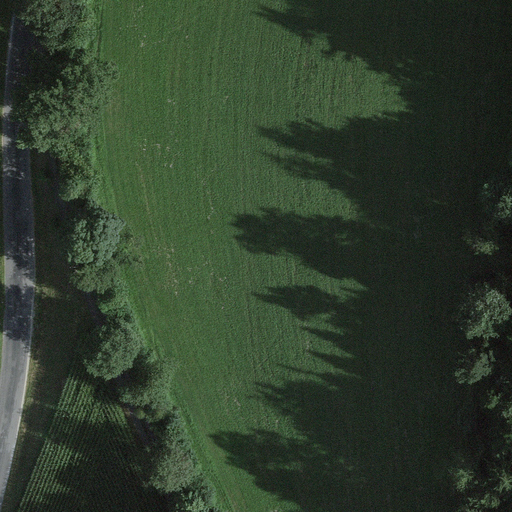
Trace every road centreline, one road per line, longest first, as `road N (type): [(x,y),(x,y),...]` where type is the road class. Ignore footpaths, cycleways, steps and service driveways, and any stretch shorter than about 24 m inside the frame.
road 1 (track): [(185,511),(90,289),(64,206),(25,14)]
road 2 (tertiary): [(28,0),(17,122),(16,357),(0,467)]
